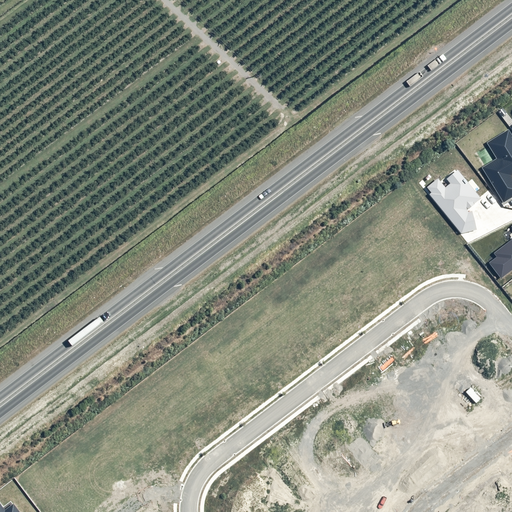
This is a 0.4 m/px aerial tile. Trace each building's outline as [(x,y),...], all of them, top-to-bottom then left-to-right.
[(482,168),(503,203),(511,198),(511,176),(511,135),(509,130),(487,143),(497,159),(482,168)] [(461,235),(477,231),(472,211),(468,212),(467,210),(481,199),(458,170),(446,179),(450,184),(445,188),(438,179),(427,188),(431,193),(429,195),(461,235)] [(497,257),(489,263),(501,279),(511,270),(511,226),(511,227),(511,240),(494,254),(497,257)] [(444,362),(405,315),(385,331),(424,378),(444,362)] [(417,385),(379,338),(360,353),(397,400),(417,385)] [(414,414),(420,422),(422,420),(426,427),(438,418),(427,404),(414,414)] [(408,434),(406,435),(395,419),(380,430),(396,453),(412,443),(413,442),(408,434)] [(487,431),(479,419),(468,426),(477,438),(487,431)] [(510,441),(505,435),(494,444),(498,450),(510,441)] [(437,465),(429,454),(421,460),(429,471),(437,465)] [(498,475),(484,456),(472,465),(485,484),(498,475)] [(0,503),(0,511),(19,511),(13,503),(5,510),(0,503)]
